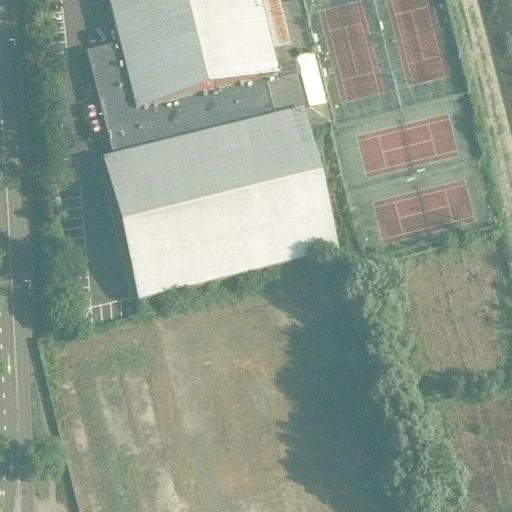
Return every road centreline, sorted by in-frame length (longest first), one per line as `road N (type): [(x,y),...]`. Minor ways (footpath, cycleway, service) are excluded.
road 1 (secondary): [(0,133),(19,469)]
road 2 (unclassified): [(83,0),(86,22),(69,71),(103,305)]
road 3 (unknown): [(191,511),(160,370),(149,352),(90,363),(93,422)]
